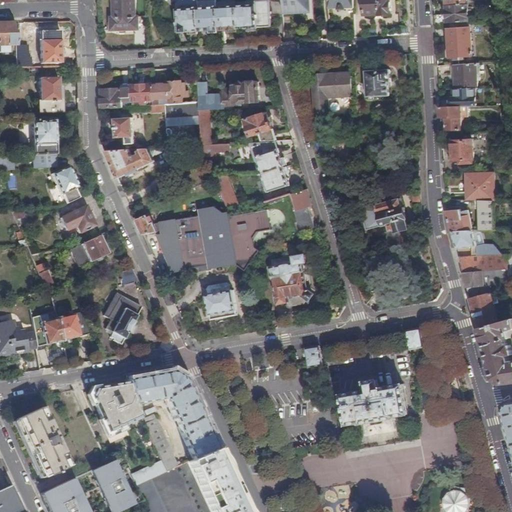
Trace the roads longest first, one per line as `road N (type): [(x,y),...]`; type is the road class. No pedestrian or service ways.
road 1 (residential): [(87,61),(89,149),(186,357)]
road 2 (residential): [(363,328),(271,51)]
road 3 (residential): [(425,43),(434,212),(459,298),(454,311)]
road 4 (residential): [(186,357),(0,391)]
road 5 (residential): [(87,61),(271,51)]
road 6 (residential): [(363,328),(186,357)]
road 7 (residential): [(263,511),(186,357)]
road 8 (residential): [(271,51),(425,43)]
